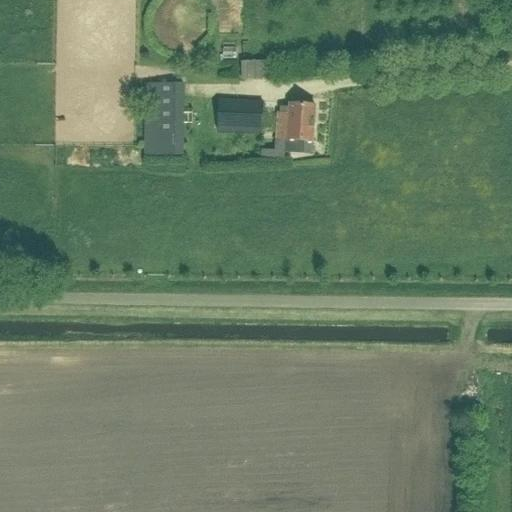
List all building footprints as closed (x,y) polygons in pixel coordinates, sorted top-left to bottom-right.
[(307,66),(307,76),(329,77),(329,67),(307,66)] [(182,85),(145,85),(145,157),(182,158),(182,85)] [(217,101),(215,134),(261,137),(263,104),(217,101)] [(314,107),(288,105),(288,116),(277,115),(275,140),(286,141),(285,153),(302,154),(302,142),(312,143),(314,107)] [(196,106),(195,125),(206,126),(206,106),(196,106)]
